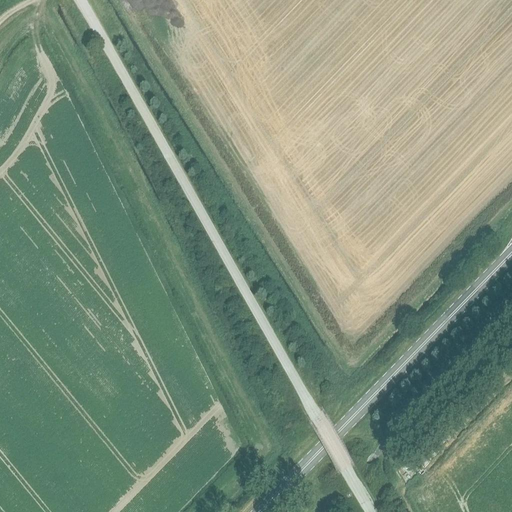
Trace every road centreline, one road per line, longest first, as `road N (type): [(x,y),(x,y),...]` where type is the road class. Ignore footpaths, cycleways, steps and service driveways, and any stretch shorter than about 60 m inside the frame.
road 1 (tertiary): [(367,511),(81,0)]
road 2 (secondary): [(260,511),(511,254)]
